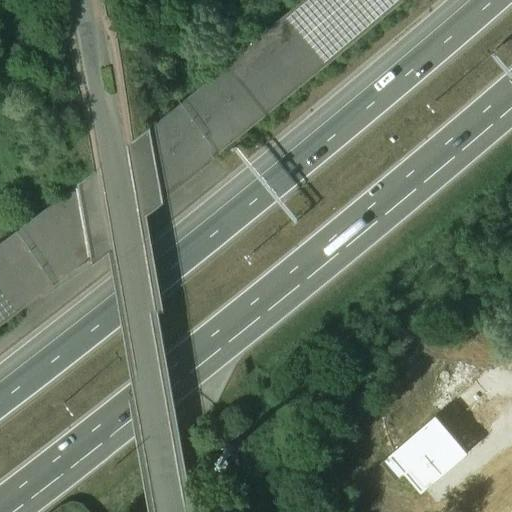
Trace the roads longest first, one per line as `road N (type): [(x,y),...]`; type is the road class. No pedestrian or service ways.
road 1 (motorway): [(10,511),(511,101)]
road 2 (motorway): [(487,0),(0,401)]
road 3 (unclassified): [(177,511),(82,0)]
